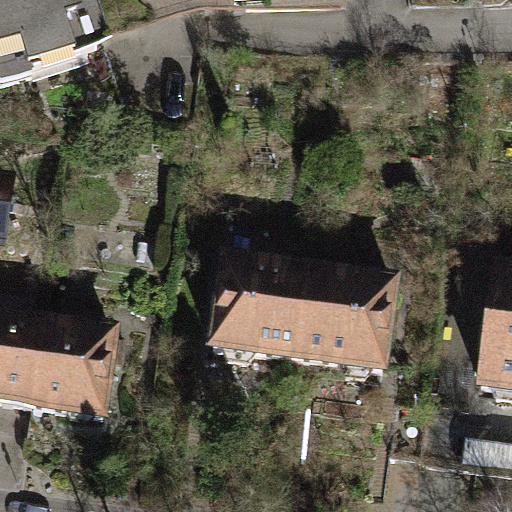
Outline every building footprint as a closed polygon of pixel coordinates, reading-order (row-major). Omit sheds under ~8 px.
[(102,0),(0,0),(0,64),(112,31),(102,0)] [(17,190),(0,187),(0,269),(3,270),(17,190)] [(204,348),(297,361),(311,264),(218,251),(204,348)] [(471,386),(511,390),(511,264),(488,261),(471,386)] [(398,278),(311,264),(297,361),(384,374),(398,278)] [(0,426),(34,431),(48,330),(0,323),(0,426)] [(123,340),(48,330),(34,431),(110,440),(123,340)] [(511,483),(511,457),(475,454),(472,480),(511,483)]
